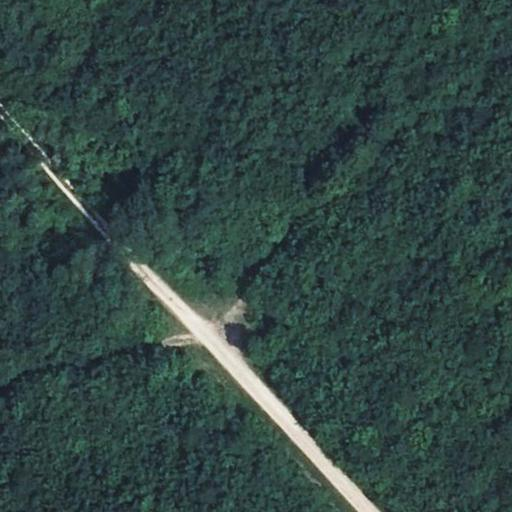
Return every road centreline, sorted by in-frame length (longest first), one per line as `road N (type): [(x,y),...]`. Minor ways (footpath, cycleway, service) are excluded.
road 1 (track): [(209,318),(0,98)]
road 2 (track): [(382,511),(209,318)]
